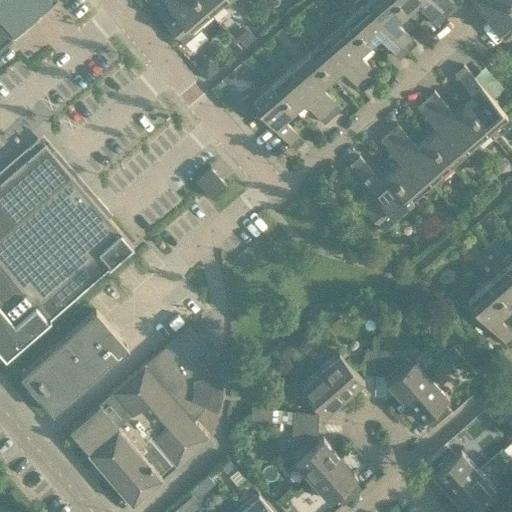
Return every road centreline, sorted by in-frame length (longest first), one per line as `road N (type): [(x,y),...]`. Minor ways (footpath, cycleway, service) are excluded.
road 1 (residential): [(473,20),(274,193),(110,0)]
road 2 (residential): [(395,470),(351,430),(356,416),(370,408),(386,415),(417,452)]
road 3 (tertiary): [(94,511),(0,407)]
road 4 (residential): [(417,452),(511,370)]
